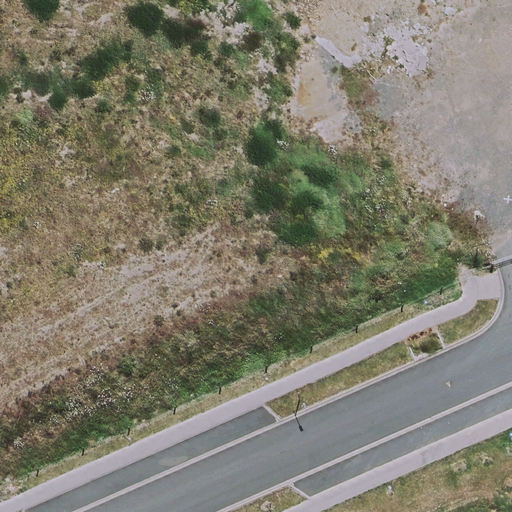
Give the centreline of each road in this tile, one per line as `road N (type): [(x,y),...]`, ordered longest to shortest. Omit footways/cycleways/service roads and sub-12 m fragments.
road 1 (residential): [(511,350),(143,511)]
road 2 (unknown): [(430,0),(511,223)]
